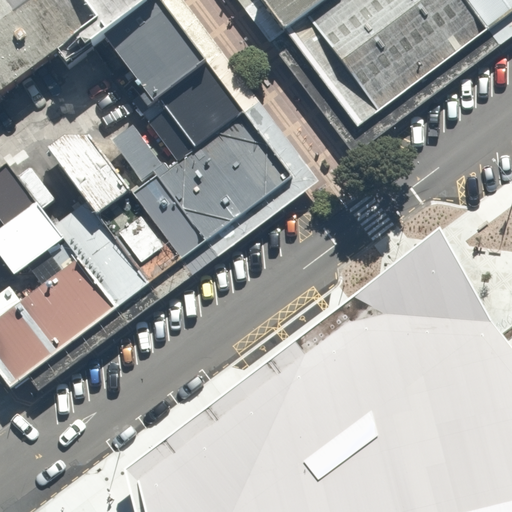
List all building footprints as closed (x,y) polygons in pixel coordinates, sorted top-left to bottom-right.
[(0,0),(0,95),(56,54),(66,67),(105,36),(154,0),(0,0)] [(205,62),(160,0),(154,0),(105,36),(152,103),(205,62)] [(263,0),(285,28),(322,0),(263,0)] [(322,0),(285,28),(358,126),(486,30),(463,0),(322,0)] [(511,0),(463,0),(486,30),(511,10),(511,0)] [(244,112),(205,62),(152,103),(140,112),(177,162),(244,112)] [(293,176),(244,112),(177,162),(158,176),(207,241),(293,176)] [(162,164),(133,125),(112,140),(141,179),(162,164)] [(148,285),(207,241),(158,176),(134,194),(88,139),(63,137),(45,151),(86,204),(148,285)] [(0,220),(4,226),(36,201),(7,164),(0,169),(0,220)] [(30,167),(20,176),(45,207),(55,199),(30,167)] [(55,227),(36,201),(4,226),(0,229),(0,255),(14,275),(64,239),(55,227)] [(117,308),(148,285),(86,204),(55,227),(64,239),(78,258),(117,308)] [(511,511),(511,346),(502,334),(493,323),(440,227),(124,469),(135,511),(511,511)] [(0,374),(11,389),(117,308),(78,258),(20,301),(9,287),(0,293),(0,374)]
